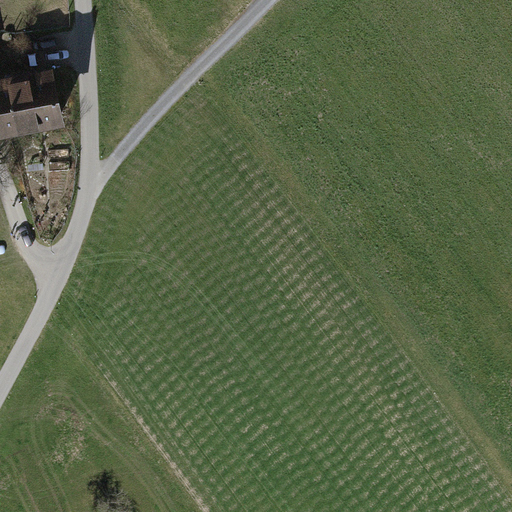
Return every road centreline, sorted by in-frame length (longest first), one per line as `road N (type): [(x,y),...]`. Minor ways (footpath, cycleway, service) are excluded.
road 1 (unclassified): [(0,390),(60,277),(89,194),(80,0)]
road 2 (track): [(89,194),(162,105),(269,0)]
road 3 (track): [(0,168),(28,245),(60,277)]
